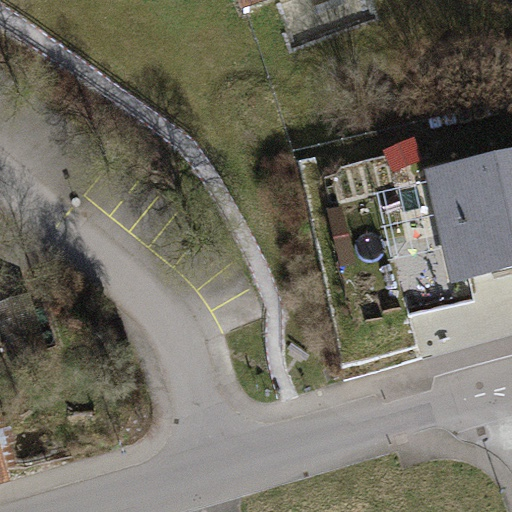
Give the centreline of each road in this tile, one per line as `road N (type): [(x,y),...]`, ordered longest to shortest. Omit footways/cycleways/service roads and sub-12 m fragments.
road 1 (residential): [(233,466),(173,322),(0,186)]
road 2 (residential): [(233,466),(511,386)]
road 3 (residential): [(70,511),(233,466)]
